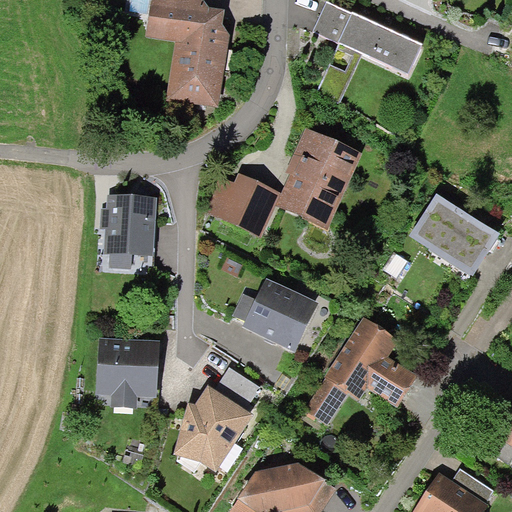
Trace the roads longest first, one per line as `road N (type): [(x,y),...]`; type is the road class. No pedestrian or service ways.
road 1 (residential): [(271,0),(255,110),(215,148),(161,169),(0,153)]
road 2 (residential): [(380,511),(474,375)]
